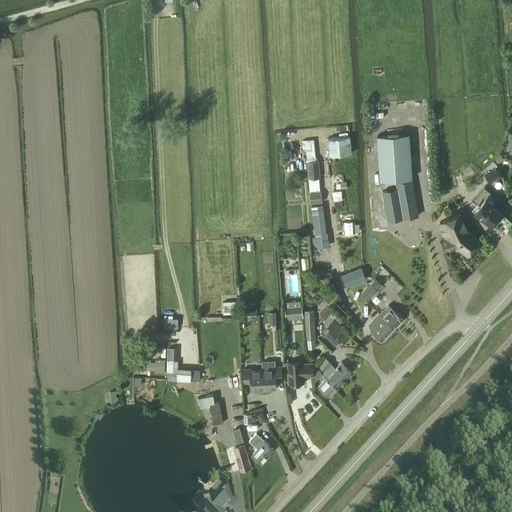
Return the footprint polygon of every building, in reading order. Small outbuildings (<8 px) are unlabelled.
[(409,136),(379,137),(382,180),(412,178),(409,136)] [(339,139),(328,141),(329,154),(336,154),(336,153),(341,153),(341,152),(355,151),(354,137),(339,138),(339,139)] [(316,161),(314,139),(302,140),(303,154),(307,154),(307,162),(308,179),(309,179),(310,189),(320,188),(319,178),(320,178),(318,161),(316,161)] [(502,177),(498,169),(485,175),(489,183),(502,177)] [(397,188),(383,191),(388,221),(419,215),(412,179),(395,182),(397,188)] [(325,201),(324,192),(310,194),(311,203),(325,201)] [(488,195),(475,210),(487,221),(490,223),(500,212),(491,204),(494,201),(488,195)] [(326,235),(322,204),(312,205),(317,248),(323,247),(321,236),(326,235)] [(461,214),(441,223),(446,234),(450,244),(452,249),(458,246),(465,252),(477,239),(473,235),(468,231),(461,214)] [(329,267),(320,269),(322,277),(330,276),(329,267)] [(344,274),(342,275),(347,287),(366,279),(362,267),(350,272),(344,274)] [(309,272),(303,278),(306,282),(313,276),(309,272)] [(371,283),(362,293),(369,299),(378,290),(382,285),(375,279),(371,283)] [(238,314),(237,301),(223,302),(224,315),(238,314)] [(245,304),(245,312),(256,312),(256,303),(245,304)] [(302,308),(285,310),(286,319),(303,317),(302,308)] [(384,308),(379,313),(382,316),(378,320),(380,321),(380,320),(384,324),(387,321),(394,328),(403,318),(392,308),(388,312),(384,308)] [(313,310),(305,311),(307,339),(315,338),(313,310)] [(342,320),(333,311),(323,321),(327,325),(322,330),(337,345),(348,335),(338,325),(342,320)] [(382,341),(394,328),(387,321),(384,324),(380,320),(380,321),(378,320),(382,316),(379,313),(368,325),(373,329),(371,331),(382,341)] [(315,339),(307,339),(307,347),(316,347),(315,339)] [(172,373),(173,367),(173,361),(177,361),(178,348),(168,347),(167,361),(168,361),(168,372),(172,373)] [(332,364),(323,355),(321,356),(315,362),(325,372),(332,364)] [(165,360),(155,360),(155,373),(165,373),(165,360)] [(303,364),(303,361),(288,362),(289,384),(304,383),(304,374),(306,374),(307,376),(313,375),(313,363),(303,364)] [(342,362),(327,377),(338,387),(351,372),(342,362)] [(263,369),(264,391),(274,390),(274,389),(277,389),(276,380),(282,380),(281,367),(275,367),(275,369),(263,369)] [(254,392),(264,391),(263,369),(251,370),(251,368),(244,369),(245,382),(251,382),(251,390),(254,390),(254,392)] [(327,377),(319,387),(328,397),(337,388),(338,387),(327,377)] [(224,423),(219,401),(209,403),(213,425),(224,423)] [(257,414),(259,421),(262,422),(266,421),(263,412),(257,414)] [(274,449),(256,433),(249,441),(258,449),(252,456),(252,457),(254,459),(255,459),(261,464),(274,449)] [(251,467),(244,445),(234,448),(241,470),(251,467)] [(222,472),(220,478),(227,481),(229,475),(222,472)] [(198,501),(194,506),(198,510),(200,511),(222,511),(221,510),(223,508),(229,502),(225,499),(219,493),(217,491),(209,500),(209,499),(204,495),(198,501)]
